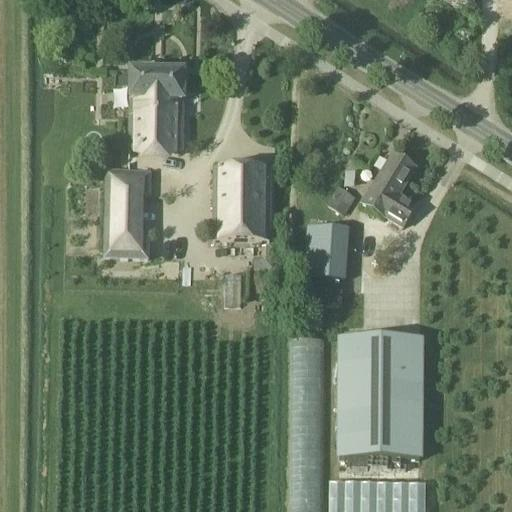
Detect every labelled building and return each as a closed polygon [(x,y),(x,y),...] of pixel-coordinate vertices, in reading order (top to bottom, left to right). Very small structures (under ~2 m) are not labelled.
[(447,0),(448,8),(477,9),(476,0),(447,0)] [(183,76),(129,74),(128,104),(129,104),(128,154),(181,155),(183,76)] [(415,209),(414,209),(398,198),(415,172),(392,157),(360,207),(384,222),(384,221),(401,232),(415,209)] [(211,245),(270,246),(271,172),(213,171),(211,245)] [(148,241),(143,241),(144,200),(149,200),(150,177),(106,176),(104,263),(147,264),(148,241)] [(353,202),(337,191),(327,208),(343,218),(353,202)] [(358,244),(314,221),(294,260),(339,283),(358,244)] [(339,295),(302,292),(301,308),(338,311),(339,295)] [(292,342),(292,511),(322,511),(322,342),(292,342)] [(419,344),(339,344),(338,464),(418,464),(419,344)]
